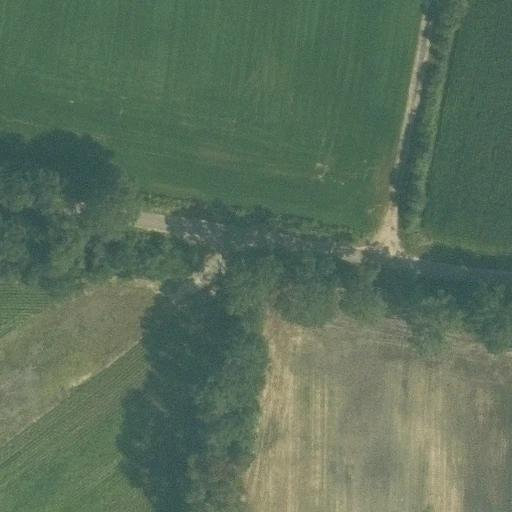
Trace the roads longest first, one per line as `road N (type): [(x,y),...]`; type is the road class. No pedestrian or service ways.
road 1 (unclassified): [(0,190),(511,278)]
road 2 (track): [(238,228),(189,511)]
